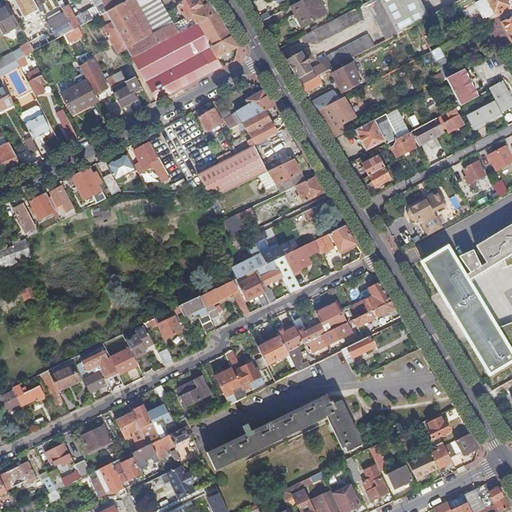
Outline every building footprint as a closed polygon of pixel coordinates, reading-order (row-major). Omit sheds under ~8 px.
[(33,0),(13,0),(23,16),(38,8),(33,0)] [(42,0),(33,0),(38,8),(45,4),(42,0)] [(69,6),(62,10),(65,16),(74,31),(79,28),(106,13),(108,12),(102,1),(101,0),(91,0),(95,7),(76,18),(69,6)] [(118,0),(103,0),(102,1),(108,12),(121,5),(118,0)] [(133,0),(130,0),(124,4),(144,40),(153,35),(133,0)] [(158,0),(133,0),(153,35),(159,45),(168,40),(164,31),(174,26),(158,0)] [(199,0),(195,0),(196,1),(192,4),(189,0),(188,0),(179,6),(186,19),(174,26),(164,31),(168,40),(217,14),(214,10),(209,4),(203,7),(199,0)] [(320,0),(303,0),(292,6),(303,27),(328,14),(320,0)] [(373,0),(366,4),(386,41),(398,34),(379,0),(373,0)] [(379,0),(398,34),(412,27),(416,25),(422,22),(429,18),(419,0),(379,0)] [(511,10),(511,9),(511,0),(507,3),(505,0),(483,0),(475,4),(483,19),(485,18),(488,23),(511,10)] [(121,5),(108,12),(106,13),(112,24),(127,50),(133,59),(159,45),(153,35),(144,40),(124,4),(121,5)] [(17,21),(9,7),(0,11),(0,25),(4,33),(16,27),(18,31),(22,29),(17,21)] [(354,10),(300,38),(303,45),(317,43),(317,44),(360,22),(354,10)] [(488,23),(502,50),(511,44),(511,12),(511,10),(488,23)] [(133,59),(157,102),(185,88),(201,80),(189,61),(232,38),(223,24),(217,14),(168,40),(159,45),(133,59)] [(65,16),(48,25),(48,26),(56,40),(64,36),(73,31),(74,31),(65,16)] [(427,33),(422,22),(416,25),(421,34),(422,36),(427,33)] [(127,50),(112,24),(103,29),(118,55),(127,50)] [(74,34),(73,31),(64,36),(67,41),(73,38),(72,35),(74,34)] [(325,58),(331,69),(373,47),(367,36),(325,58)] [(189,61),(201,80),(223,68),(217,59),(238,48),(235,43),(232,38),(189,61)] [(11,52),(16,62),(33,53),(34,52),(29,43),(11,52)] [(436,64),(445,59),(439,48),(433,51),(430,52),(436,64)] [(499,67),(506,62),(500,51),(493,55),(499,67)] [(16,62),(11,52),(0,58),(0,70),(3,69),(16,62)] [(300,86),(314,78),(326,72),(323,64),(311,70),(300,52),(286,61),(291,70),(300,86)] [(33,53),(16,62),(18,66),(22,73),(29,70),(25,62),(34,57),(33,53)] [(441,73),(445,80),(453,76),(445,59),(436,64),(437,65),(441,73)] [(18,66),(16,62),(3,69),(5,73),(18,66)] [(80,68),(87,81),(92,91),(104,84),(92,62),(80,68)] [(350,64),(331,74),(342,94),(361,84),(350,64)] [(46,84),(39,70),(27,76),(31,82),(29,83),(37,97),(45,93),(41,86),(46,84)] [(445,80),(459,107),(477,98),(463,70),(453,76),(445,80)] [(108,75),(105,77),(110,86),(111,89),(117,86),(112,77),(109,78),(108,75)] [(114,95),(121,108),(136,100),(133,93),(141,89),(135,78),(126,83),(128,87),(114,95)] [(300,86),(305,93),(318,85),(314,78),(300,86)] [(73,115),(98,102),(92,91),(87,81),(61,94),(73,115)] [(511,102),(501,82),(491,88),(488,89),(489,91),(494,101),(501,113),(511,107),(511,102)] [(5,85),(0,87),(0,111),(14,104),(5,85)] [(227,110),(220,115),(230,131),(238,127),(265,112),(274,108),(270,101),(264,91),(246,101),(248,105),(236,112),(237,113),(231,116),(227,110)] [(309,101),(311,105),(327,96),(325,93),(309,101)] [(311,105),(316,112),(339,101),(336,96),(334,93),(327,96),(311,105)] [(326,128),(332,139),(348,131),(344,125),(355,119),(344,98),(341,99),(339,101),(316,112),(326,128)] [(474,130),(502,116),(501,113),(494,101),(467,117),(474,130)] [(448,133),(463,125),(454,109),(436,119),(438,123),(448,117),(449,121),(443,124),(448,133)] [(223,124),(215,110),(200,119),(208,134),(223,124)] [(57,114),(73,144),(79,141),(63,111),(57,114)] [(246,129),(250,135),(272,123),(265,112),(238,127),(242,132),(246,129)] [(385,142),(386,145),(394,140),(398,139),(386,115),(355,131),(366,152),(385,142)] [(43,116),(25,125),(32,138),(34,141),(51,132),(43,116)] [(415,141),(417,146),(443,132),(438,123),(436,119),(410,132),(415,141)] [(251,148),(254,146),(278,134),(272,123),(250,135),(253,140),(248,143),(251,148)] [(412,142),(415,141),(410,132),(398,139),(394,140),(397,145),(391,149),(396,158),(415,148),(412,142)] [(32,155),(38,152),(32,138),(25,142),(32,155)] [(47,151),(59,147),(56,138),(44,142),(47,151)] [(448,142),(455,154),(461,150),(455,138),(448,142)] [(0,163),(3,169),(20,162),(10,144),(3,147),(0,142),(0,141),(0,163)] [(155,162),(158,160),(149,145),(139,150),(140,152),(135,154),(142,166),(147,163),(148,166),(155,162)] [(220,164),(198,176),(209,194),(224,194),(268,173),(254,146),(251,148),(238,155),(220,164)] [(511,158),(506,147),(492,154),(495,161),(492,163),(496,170),(511,161),(511,158)] [(103,179),(112,196),(118,192),(121,192),(115,181),(124,177),(134,172),(136,171),(136,169),(127,155),(107,166),(111,175),(103,179)] [(362,165),(368,177),(383,169),(377,157),(362,165)] [(293,160),(268,172),(274,184),(283,179),(285,181),(300,174),(293,160)] [(465,178),(469,185),(486,176),(478,161),(464,169),(468,176),(465,178)] [(89,168),(80,173),(96,203),(102,200),(98,194),(101,192),(89,168)] [(383,169),(368,177),(374,188),(389,179),(383,169)] [(80,173),(71,177),(83,201),(84,201),(88,208),(96,203),(80,173)] [(283,179),(274,184),(280,194),(296,187),(304,183),(300,174),(285,181),(283,179)] [(304,203),(325,193),(316,177),(304,183),(296,187),(304,203)] [(492,184),(498,195),(508,190),(501,179),(492,184)] [(63,205),(70,217),(76,214),(63,187),(51,193),(58,208),(63,205)] [(420,222),(426,234),(442,225),(435,213),(434,213),(432,209),(445,202),(437,187),(427,192),(428,195),(419,200),(408,206),(409,208),(407,209),(406,212),(409,217),(412,218),(414,218),(415,219),(419,217),(421,221),(420,222)] [(40,221),(56,213),(47,195),(31,203),(40,221)] [(334,208),(330,201),(312,210),(316,217),(334,208)] [(27,234),(36,229),(24,205),(14,210),(27,234)] [(252,208),(237,216),(245,229),(256,224),(256,217),(252,208)] [(96,226),(113,225),(113,211),(95,211),(96,226)] [(237,216),(230,219),(239,236),(247,233),(245,229),(237,216)] [(511,255),(511,226),(478,247),(488,263),(482,267),(474,251),(460,257),(471,273),(465,277),(448,249),(424,264),(490,373),(511,359),(511,323),(497,329),(468,282),(503,261),(511,255)] [(353,240),(345,227),(330,234),(339,253),(356,245),(353,240)] [(251,239),(254,245),(258,243),(267,239),(264,233),(251,239)] [(333,248),(327,235),(316,241),(321,254),(333,248)] [(26,240),(13,246),(7,250),(0,249),(0,268),(1,271),(15,264),(34,255),(26,240)] [(298,249),(284,256),(294,276),(308,269),(307,267),(303,260),(308,257),(318,252),(313,242),(298,249)] [(254,245),(256,247),(261,257),(265,255),(263,251),(258,243),(254,245)] [(265,255),(261,257),(267,265),(284,256),(298,249),(297,246),(290,249),(288,244),(280,248),(278,244),(263,251),(265,255)] [(253,259),(232,270),(237,279),(253,271),(267,265),(261,257),(256,247),(248,250),(253,259)] [(511,266),(511,255),(503,261),(507,268),(511,266)] [(267,265),(253,271),(264,293),(270,304),(276,301),(271,291),(267,289),(266,286),(282,279),(290,294),(301,289),(294,276),(284,256),(267,265)] [(303,260),(307,267),(312,264),(308,257),(303,260)] [(253,271),(237,279),(236,280),(246,302),(264,293),(253,271)] [(238,292),(233,281),(200,297),(211,320),(219,316),(214,304),(233,294),(238,292)] [(372,312),(391,302),(382,287),(380,284),(369,289),(373,297),(363,302),(369,313),(372,312)] [(30,298),(28,291),(20,293),(22,300),(29,299),(30,298)] [(244,302),(238,292),(233,294),(238,305),(244,302)] [(211,320),(200,297),(179,307),(181,312),(184,317),(198,310),(201,317),(199,319),(205,332),(214,328),(211,320)] [(250,314),(244,302),(238,305),(244,317),(250,314)] [(376,319),(395,309),(391,302),(372,312),(376,319)] [(316,314),(322,325),(326,334),(346,324),(347,324),(337,304),(316,314)] [(181,312),(179,307),(156,318),(159,326),(158,326),(165,341),(182,333),(177,321),(179,320),(178,317),(174,319),(173,318),(172,319),(173,319),(172,320),(171,317),(181,312)] [(357,328),(376,319),(372,312),(369,313),(357,319),(353,321),(357,328)] [(159,326),(156,318),(149,322),(153,329),(158,326),(159,326)] [(300,320),(293,324),(294,326),(295,328),(304,345),(308,343),(326,334),(322,325),(305,333),(303,329),(304,328),(300,320)] [(153,329),(149,322),(144,325),(146,329),(146,330),(151,327),(153,329)] [(326,334),(308,343),(313,353),(351,334),(346,324),(326,334)] [(278,332),(281,339),(288,353),(289,353),(293,351),(304,345),(295,328),(285,333),(284,331),(283,329),(278,332)] [(145,349),(153,344),(146,330),(146,329),(137,334),(138,336),(126,342),(128,346),(134,359),(147,353),(145,349)] [(109,356),(128,346),(126,342),(123,335),(116,338),(117,342),(107,347),(106,343),(103,344),(109,356)] [(375,348),(369,338),(363,341),(342,351),(349,364),(354,362),(353,359),(375,348)] [(258,349),(263,359),(267,366),(289,356),(288,353),(281,339),(258,349)] [(168,349),(159,352),(165,366),(174,362),(168,349)] [(293,351),(289,353),(293,361),(297,359),(293,351)] [(102,372),(106,381),(119,375),(116,369),(110,358),(108,359),(104,352),(82,363),(86,372),(99,366),(102,372)] [(226,354),(225,355),(232,370),(241,386),(255,380),(256,383),(262,380),(257,370),(255,371),(252,364),(241,369),(232,352),(226,354)] [(261,370),(267,367),(267,366),(263,359),(257,361),(261,370)] [(296,369),(297,373),(315,365),(313,362),(311,363),(308,364),(307,364),(296,369)] [(202,366),(208,378),(213,375),(208,363),(202,366)] [(81,364),(77,366),(84,380),(87,378),(81,364)] [(119,375),(122,382),(128,380),(122,367),(116,369),(119,375)] [(51,377),(58,391),(80,382),(74,368),(51,377)] [(236,396),(239,402),(247,398),(241,386),(232,370),(224,374),(225,376),(218,380),(227,398),(235,393),(234,390),(238,388),(240,394),(236,396)] [(357,380),(363,378),(358,370),(353,372),(357,380)] [(57,406),(63,403),(58,391),(51,377),(48,371),(41,375),(57,406)] [(98,379),(96,375),(87,378),(84,380),(90,394),(106,386),(101,377),(98,379)] [(211,395),(202,378),(177,390),(186,408),(211,395)] [(488,384),(483,386),(488,394),(492,391),(488,384)] [(12,389),(22,407),(44,396),(39,387),(28,392),(26,388),(22,390),(20,385),(12,389)] [(162,401),(167,398),(161,386),(156,389),(162,401)] [(7,414),(22,407),(12,389),(10,390),(11,392),(2,397),(6,404),(3,405),(7,414)] [(319,402),(326,417),(342,449),(345,448),(326,408),(331,406),(330,403),(326,395),(318,399),(319,402)] [(207,454),(208,457),(229,446),(251,436),(270,426),(319,402),(318,399),(251,432),(246,435),(207,454)] [(326,408),(345,448),(347,453),(362,446),(340,401),(333,405),(332,402),(330,403),(331,406),(326,408)] [(229,446),(208,457),(215,471),(326,417),(319,402),(270,426),(251,436),(229,446)] [(132,414),(140,429),(141,429),(142,432),(143,431),(142,428),(152,423),(147,414),(144,406),(134,410),(135,412),(132,414)] [(161,440),(167,437),(162,427),(158,428),(158,427),(165,423),(168,424),(172,422),(165,406),(147,414),(152,423),(157,433),(161,440)] [(131,433),(140,429),(132,414),(116,421),(126,440),(132,436),(131,433)] [(436,446),(442,443),(439,437),(451,432),(446,422),(444,423),(441,418),(428,424),(430,430),(428,431),(433,440),(425,443),(428,449),(436,446)] [(183,429),(187,427),(189,426),(185,419),(179,422),(181,424),(183,429)] [(394,438),(402,434),(404,433),(400,424),(389,430),(393,438),(394,438)] [(243,428),(246,435),(251,432),(248,425),(243,428)] [(111,443),(103,426),(81,436),(89,453),(111,443)] [(177,443),(191,436),(187,427),(183,429),(181,430),(167,437),(161,440),(155,443),(148,446),(142,449),(132,454),(137,463),(171,446),(172,449),(178,446),(177,443)] [(152,436),(155,443),(161,440),(157,433),(152,436)] [(394,438),(396,443),(405,439),(402,434),(394,438)] [(463,456),(478,448),(474,441),(470,434),(455,441),(463,456)] [(139,442),(142,449),(148,446),(145,439),(139,442)] [(438,469),(452,462),(444,446),(442,443),(436,446),(438,451),(431,454),(438,469)] [(73,460),(65,444),(46,454),(54,469),(73,460)] [(198,458),(201,457),(197,447),(193,448),(198,458)] [(424,476),(438,469),(431,454),(430,453),(409,464),(417,480),(424,476)] [(344,462),(355,483),(360,481),(351,460),(354,459),(353,457),(344,462)] [(115,470),(121,481),(128,478),(129,480),(141,475),(133,459),(122,464),(123,467),(115,470)] [(375,462),(381,473),(386,471),(381,459),(375,462)] [(82,478),(91,474),(85,461),(75,465),(79,472),(82,478)] [(28,463),(0,476),(0,478),(6,491),(35,477),(28,463)] [(112,494),(124,488),(121,481),(115,470),(112,464),(93,473),(96,479),(93,481),(100,497),(107,494),(112,494)] [(180,500),(196,492),(192,484),(194,483),(188,473),(186,474),(182,466),(145,484),(154,503),(169,495),(164,485),(171,482),(180,500)] [(370,501),(388,493),(375,466),(366,470),(370,479),(363,483),(367,492),(366,492),(370,501)] [(412,482),(405,467),(388,475),(395,490),(412,482)] [(56,491),(82,478),(79,472),(62,480),(57,470),(48,474),(56,491)] [(48,474),(47,472),(41,475),(50,494),(56,491),(48,474)] [(302,488),(323,477),(321,473),(300,483),(302,488)] [(206,493),(217,488),(214,483),(203,489),(206,493)] [(493,504),(476,511),(501,511),(511,506),(511,502),(511,501),(505,491),(501,494),(498,488),(489,493),(492,498),(490,499),(493,504)] [(335,497),(342,511),(347,511),(361,506),(352,489),(335,497)] [(47,496),(49,502),(59,497),(56,491),(50,494),(47,496)] [(304,511),(315,511),(305,491),(304,492),(294,497),(298,506),(301,505),(304,511)] [(339,511),(329,492),(312,500),(318,511),(339,511)] [(228,511),(219,493),(208,499),(214,511),(228,511)] [(450,501),(433,509),(434,511),(471,511),(463,495),(450,501)] [(34,511),(42,508),(38,500),(21,508),(22,511),(34,511)]
